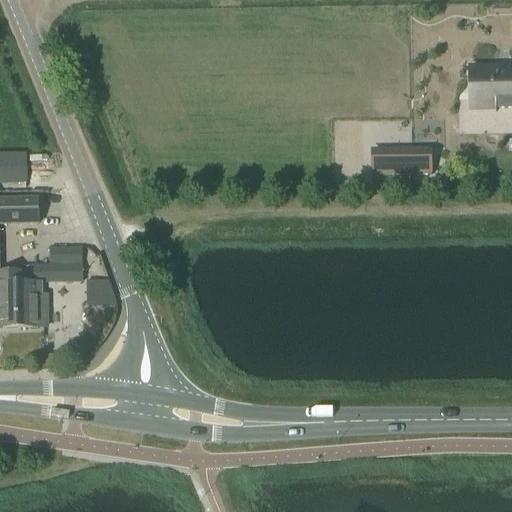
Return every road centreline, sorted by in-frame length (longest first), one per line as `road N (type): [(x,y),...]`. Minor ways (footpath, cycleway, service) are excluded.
road 1 (unclassified): [(151,413),(152,360),(12,0)]
road 2 (tertiary): [(511,421),(238,424),(151,413)]
road 3 (tertiary): [(0,401),(151,413)]
